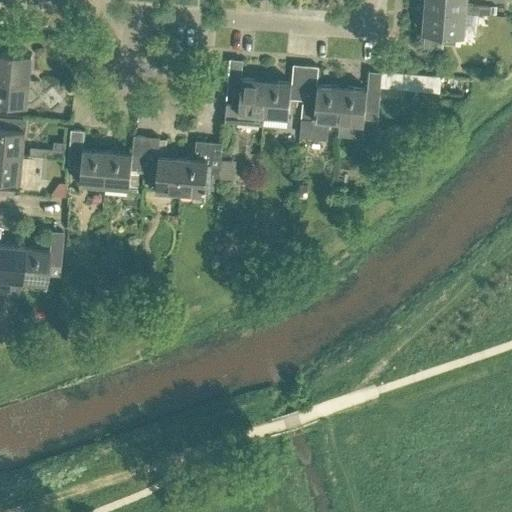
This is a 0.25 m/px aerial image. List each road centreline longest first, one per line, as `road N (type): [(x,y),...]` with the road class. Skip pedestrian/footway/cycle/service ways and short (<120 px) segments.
road 1 (residential): [(129,10),(341,23),(374,11),(377,0)]
road 2 (track): [(186,460),(19,511)]
